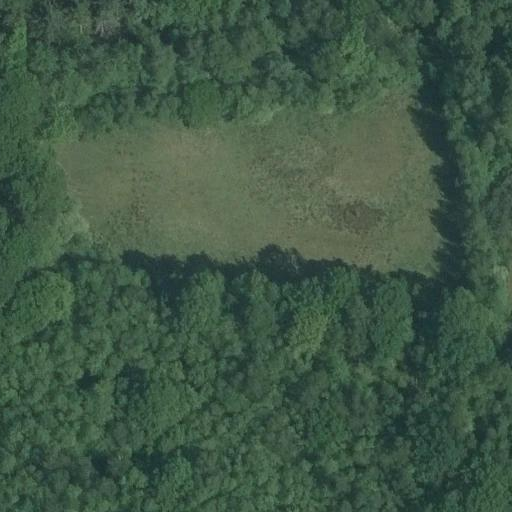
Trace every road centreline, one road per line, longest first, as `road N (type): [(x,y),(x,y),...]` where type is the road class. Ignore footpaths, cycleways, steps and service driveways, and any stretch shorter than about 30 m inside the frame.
road 1 (track): [(22,511),(26,275)]
road 2 (track): [(471,317),(490,511)]
